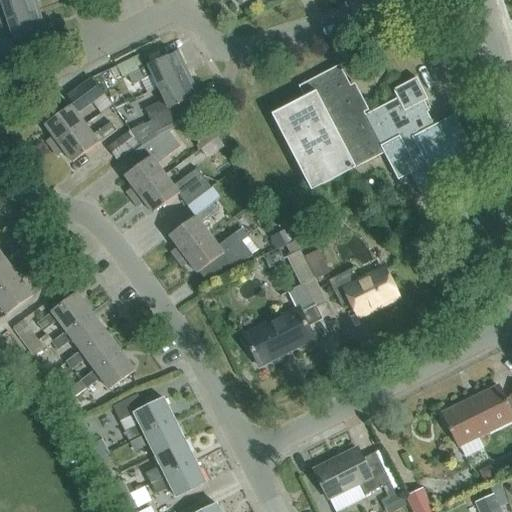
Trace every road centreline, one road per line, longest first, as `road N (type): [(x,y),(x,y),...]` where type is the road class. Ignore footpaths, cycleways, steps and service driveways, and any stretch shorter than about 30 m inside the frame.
road 1 (residential): [(247,456),(198,355),(110,239),(83,215),(0,187)]
road 2 (residential): [(247,456),(499,331),(511,317)]
road 3 (residential): [(188,3),(210,38),(231,48),(402,0)]
